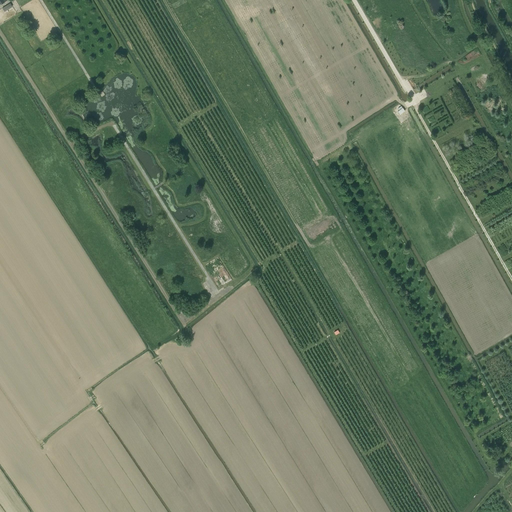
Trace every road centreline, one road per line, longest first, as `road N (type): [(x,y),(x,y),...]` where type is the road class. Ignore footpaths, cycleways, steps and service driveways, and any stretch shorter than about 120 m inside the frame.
road 1 (track): [(113,122),(219,297),(180,318),(0,37)]
road 2 (track): [(305,240),(164,0)]
road 3 (track): [(414,105),(511,279)]
road 4 (track): [(414,105),(353,0)]
